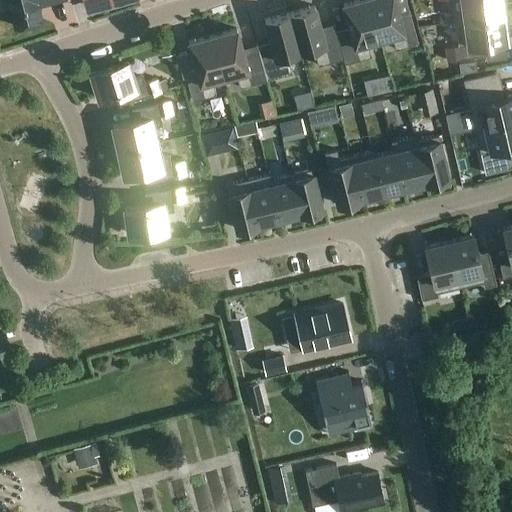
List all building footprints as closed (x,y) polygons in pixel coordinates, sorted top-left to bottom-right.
[(61,0),(3,0),(6,8),(10,10),(15,27),(41,20),(37,3),(47,0),(48,3),(61,0)] [(335,30),(344,63),(370,56),(367,42),(378,39),(367,0),(356,0),(342,4),(350,32),(336,35),(335,30)] [(393,0),(367,0),(378,39),(391,36),(394,50),(417,44),(408,11),(407,11),(409,16),(399,18),(393,0)] [(454,13),(455,22),(503,15),(500,0),(461,0),(463,12),(454,13)] [(314,6),(289,13),(299,51),(311,48),(316,65),(342,58),(344,63),(335,30),(333,24),(334,29),(321,32),(314,6)] [(94,11),(97,27),(114,23),(111,8),(94,11)] [(256,44),(265,79),(290,73),(285,55),(299,51),(289,13),(263,19),(271,46),(258,49),(256,44)] [(455,30),(457,46),(453,47),(453,46),(445,47),(447,61),(455,60),(455,59),(486,55),(484,43),(506,40),(503,15),(455,22),(456,30),(455,30)] [(236,28),(212,35),(223,76),(235,73),(239,87),(265,80),(265,79),(256,44),(255,45),(257,52),(243,56),(236,28)] [(223,76),(212,35),(188,41),(196,74),(185,77),(191,100),(215,94),(211,80),(223,76)] [(157,42),(161,54),(162,57),(174,53),(174,50),(170,38),(157,42)] [(460,74),(476,72),(475,61),(459,64),(460,74)] [(133,77),(128,62),(90,73),(98,98),(119,91),(123,103),(152,94),(153,94),(161,92),(161,91),(158,82),(157,79),(144,83),(141,74),(133,77)] [(462,79),(474,129),(511,119),(511,93),(503,96),(499,97),(493,72),(462,79)] [(164,80),(158,82),(161,91),(167,89),(164,80)] [(431,89),(417,92),(419,99),(433,96),(431,89)] [(112,126),(118,151),(148,144),(157,142),(153,127),(162,125),(160,116),(174,113),(171,100),(154,104),(131,109),(134,121),(112,126)] [(261,118),(275,115),(271,100),(257,103),(261,118)] [(404,100),(398,102),(400,109),(406,108),(404,100)] [(349,101),(338,104),(341,116),(352,113),(349,101)] [(361,104),(361,105),(363,114),(373,111),(371,101),(361,104)] [(228,125),(242,121),(238,106),(224,109),(228,125)] [(511,119),(474,129),(480,153),(511,144),(511,119)] [(282,141),(293,139),(289,120),(278,122),(282,141)] [(272,124),(256,128),(257,131),(259,138),(263,137),(263,138),(275,135),(272,124)] [(236,136),(243,135),(241,125),(234,126),(236,136)] [(203,130),(205,140),(225,136),(222,126),(203,130)] [(437,135),(415,140),(425,182),(448,177),(437,135)] [(391,141),(393,151),(394,150),(403,188),(425,182),(415,140),(414,136),(391,141)] [(168,155),(160,157),(157,142),(148,144),(118,151),(123,175),(144,170),(147,182),(170,177),(170,178),(187,174),(184,160),(170,163),(168,155)] [(359,199),(349,156),(338,159),(336,149),(324,152),(337,204),(359,199)] [(372,156),(373,156),(372,150),(349,156),(359,199),(381,193),(372,156)] [(393,151),(373,156),(372,156),(381,193),(403,188),(394,150),(393,151)] [(311,168),(290,173),(300,213),(321,208),(311,168)] [(290,173),(269,179),(278,218),(300,213),(290,173)] [(269,179),(267,174),(246,179),(257,224),(278,218),(269,179)] [(85,176),(73,177),(75,197),(87,196),(85,176)] [(257,224),(246,179),(225,185),(236,229),(257,224)] [(124,208),(128,234),(167,228),(164,212),(173,211),(172,202),(185,200),(183,187),(175,188),(144,193),(146,205),(124,208)] [(511,274),(511,225),(502,228),(507,251),(496,254),(502,277),(511,274)] [(448,240),(459,287),(479,282),(480,286),(495,283),(489,255),(478,258),(472,235),(448,240)] [(439,292),(459,287),(448,240),(424,246),(431,275),(420,278),(425,299),(440,296),(439,292)] [(341,303),(294,314),(302,348),(302,349),(349,338),(341,303)] [(250,335),(233,339),(236,351),(252,347),(250,335)] [(282,355),(261,360),(265,374),(285,370),(282,355)] [(326,391),(336,433),(371,425),(365,400),(367,400),(362,380),(355,382),(349,383),(347,372),(314,379),(318,392),(326,391)] [(259,391),(248,394),(251,407),(263,404),(259,391)] [(79,468),(96,463),(94,456),(98,455),(94,442),(73,448),(79,468)] [(377,472),(361,476),(360,473),(338,478),(336,464),(305,471),(312,506),(337,501),(339,511),(344,511),(367,507),(367,504),(383,501),(377,472)] [(281,475),(268,478),(271,492),(272,497),(285,494),(281,475)]
